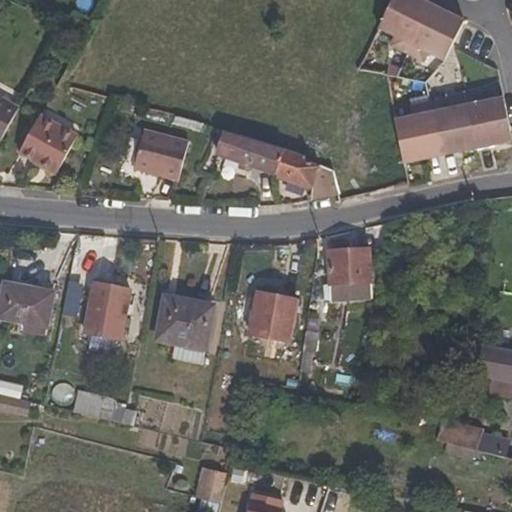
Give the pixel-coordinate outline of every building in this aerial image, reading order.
[(397,36),(393,45),(409,53),(433,5),(423,0),(394,0),(381,28),(397,36)] [(430,52),(447,61),(454,47),(467,21),(433,5),(409,53),(426,61),(430,52)] [(486,103),(484,94),(467,97),(469,107),(477,150),(511,143),(511,135),(505,100),(486,103)] [(0,145),(19,111),(0,100),(0,145)] [(450,111),(448,101),(430,104),(441,157),(477,150),(469,107),(450,111)] [(395,121),(404,165),(441,157),(430,104),(412,108),(414,118),(395,121)] [(43,114),(19,156),(26,160),(48,118),(43,114)] [(57,178),(80,135),(48,118),(26,160),(57,178)] [(179,183),(190,141),(145,130),(135,171),(179,183)] [(241,135),(227,131),(219,157),(245,166),(252,169),(277,177),(285,150),(241,135)] [(305,156),(285,150),(277,177),(312,190),(310,202),(339,194),(333,173),(322,169),(322,166),(305,159),(305,156)] [(243,172),(250,174),(252,169),(245,166),(243,172)] [(370,251),(329,252),(330,301),(371,300),(370,251)] [(54,293),(4,283),(0,305),(0,318),(29,324),(27,335),(45,338),(54,293)] [(65,311),(79,314),(85,286),(71,283),(65,311)] [(132,291),(95,284),(86,333),(122,340),(132,291)] [(299,302),(257,293),(249,334),(291,342),(299,302)] [(215,306),(166,296),(157,341),(174,345),(171,359),(203,365),(215,306)] [(317,352),(320,333),(306,331),(301,369),(311,370),(313,351),(317,352)] [(489,389),(491,379),(511,382),(511,348),(482,343),(474,386),(489,389)] [(24,388),(0,381),(0,396),(20,401),(24,388)] [(20,401),(0,396),(0,408),(17,413),(20,401)] [(122,425),(125,410),(101,405),(98,420),(122,425)] [(136,412),(125,410),(122,425),(133,428),(136,412)] [(483,435),(484,431),(445,422),(437,442),(502,457),(506,440),(483,435)] [(228,474),(205,468),(197,499),(220,505),(228,474)] [(255,490),(249,511),(283,511),(287,498),(255,490)]
